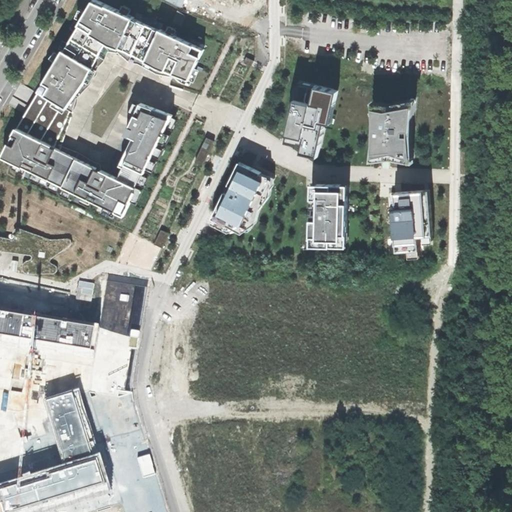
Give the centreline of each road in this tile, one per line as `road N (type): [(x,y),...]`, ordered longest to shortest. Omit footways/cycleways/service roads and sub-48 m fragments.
road 1 (residential): [(273,0),(272,67),(169,278),(143,385),(177,511)]
road 2 (unknown): [(434,271),(429,511)]
road 3 (unknown): [(182,511),(149,385),(169,278)]
